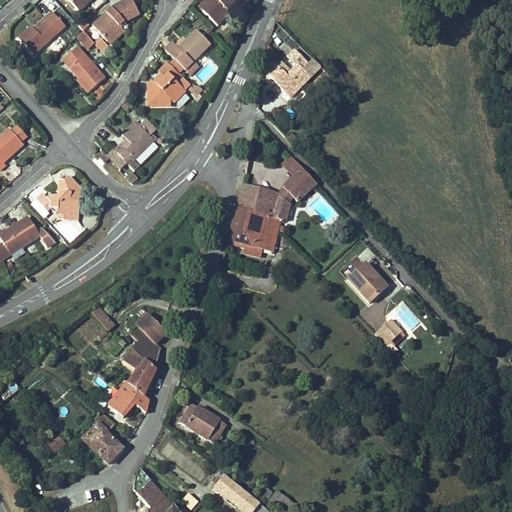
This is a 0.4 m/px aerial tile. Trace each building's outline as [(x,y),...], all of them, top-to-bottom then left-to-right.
[(67,0),(79,12),(92,0),(67,0)] [(129,0),(110,10),(93,27),(107,43),(122,30),(120,27),(124,23),(139,15),(132,0),(129,0)] [(204,12),(215,0),(207,0),(200,8),(204,12)] [(228,10),(237,0),(215,0),(204,12),(218,27),(231,13),(228,10)] [(65,26),(52,12),(45,19),(47,21),(36,31),(31,26),(18,38),(34,55),(65,26)] [(83,32),(89,25),(85,21),(79,27),(83,32)] [(109,46),(125,33),(122,30),(107,43),(109,46)] [(211,46),(196,30),(184,42),(177,49),(175,46),(172,43),(165,51),(185,71),(193,63),(211,46)] [(77,39),(88,51),(94,45),(83,33),(77,39)] [(177,49),(184,42),(182,39),(175,46),(177,49)] [(77,80),(88,93),(89,93),(104,79),(77,47),(64,59),(79,78),(77,80)] [(268,48),(266,59),(267,59),(277,56),(269,47),(268,48)] [(298,47),(294,51),(307,63),(310,59),(298,47)] [(277,68),(276,67),(268,75),(290,97),(309,78),(320,68),(316,63),(313,60),(308,65),(295,51),(289,57),(296,66),(290,72),(282,64),(277,68)] [(197,68),(193,63),(185,71),(189,76),(197,68)] [(174,103),(186,92),(174,80),(179,75),(168,64),(158,74),(161,77),(163,79),(156,86),(154,84),(148,84),(149,107),(165,106),(171,100),(174,103)] [(268,75),(276,67),(273,64),(265,72),(268,75)] [(325,73),(321,77),(326,83),(331,78),(325,73)] [(156,86),(163,79),(161,77),(154,84),(156,86)] [(141,129),(143,131),(150,124),(146,120),(140,127),(141,129)] [(140,127),(135,122),(121,136),(127,142),(132,147),(125,154),(124,152),(119,157),(129,167),(154,143),(149,138),(143,131),(141,129),(140,127)] [(143,131),(149,138),(157,131),(150,124),(143,131)] [(10,131),(0,139),(0,171),(1,172),(7,167),(5,164),(24,147),(22,145),(28,139),(18,127),(12,133),(10,131)] [(287,137),(293,145),(297,141),(290,134),(287,137)] [(125,154),(132,147),(127,142),(121,148),(124,152),(125,154)] [(154,143),(129,167),(134,172),(159,148),(154,143)] [(125,179),(132,173),(117,157),(110,164),(125,179)] [(316,186),(290,157),(281,165),(292,177),(286,183),(282,188),(292,197),(297,202),(316,186)] [(78,214),(79,202),(83,199),(79,195),(82,191),(69,178),(66,182),(60,181),(59,194),(63,194),(63,199),(58,199),(50,199),(47,201),(42,195),(36,201),(47,214),(51,210),(58,211),(58,217),(68,218),(69,214),(78,214)] [(288,203),(278,195),(267,193),(241,187),(236,209),(246,212),(280,221),(285,222),(288,210),(290,204),(288,203)] [(292,197),(282,188),(278,195),(288,203),(292,197)] [(271,253),(277,233),(279,225),(280,221),(246,212),(236,209),(230,233),(228,242),(271,253)] [(77,224),(78,214),(69,214),(68,218),(58,217),(57,221),(77,224)] [(21,249),(40,238),(47,250),(55,246),(42,231),(37,234),(29,219),(0,235),(0,237),(3,244),(0,245),(0,261),(11,255),(14,260),(24,255),(21,249)] [(367,248),(359,255),(366,262),(373,254),(367,248)] [(387,288),(365,266),(347,282),(369,305),(372,303),(387,288)] [(225,297),(228,290),(218,280),(215,289),(224,298),(225,297)] [(148,315),(143,308),(136,314),(142,320),(148,315)] [(113,327),(96,309),(91,313),(108,332),(113,327)] [(166,333),(148,315),(142,320),(136,326),(137,327),(154,345),(156,343),(166,333)] [(401,333),(391,321),(380,331),(392,342),(401,333)] [(155,370),(160,348),(156,343),(154,345),(137,327),(130,334),(138,343),(124,360),(136,369),(139,370),(128,385),(143,397),(155,370)] [(392,342),(380,331),(375,336),(386,348),(392,342)] [(128,385),(139,370),(136,369),(130,378),(126,383),(127,384),(128,385)] [(0,405),(19,389),(11,380),(3,387),(0,389),(0,405)] [(145,414),(148,401),(143,397),(128,385),(127,384),(108,406),(123,418),(132,408),(136,411),(138,408),(145,414)] [(219,436),(226,426),(191,404),(182,418),(179,423),(214,445),(217,439),(220,441),(222,438),(219,436)] [(123,450),(107,435),(115,425),(101,414),(94,421),(98,425),(82,440),(108,465),(123,450)] [(53,444),(52,442),(54,440),(50,435),(41,442),(48,449),(53,444)] [(56,452),(65,445),(58,437),(54,440),(52,442),(53,444),(48,449),(52,455),(56,452)] [(61,457),(70,450),(65,445),(56,452),(61,457)] [(237,477),(245,464),(241,461),(232,474),(237,477)] [(164,496),(147,479),(139,469),(138,471),(137,474),(135,479),(134,484),(133,488),(133,491),(150,510),(164,496)] [(248,496),(224,476),(214,489),(243,511),(254,511),(260,505),(248,496)] [(267,503),(274,494),(265,487),(256,499),(265,506),(267,503)] [(298,507),(295,505),(276,492),(274,494),(267,504),(272,507),(278,511),(294,511),(296,511),(298,507)] [(167,511),(174,507),(164,496),(150,510),(147,511),(167,511)]
